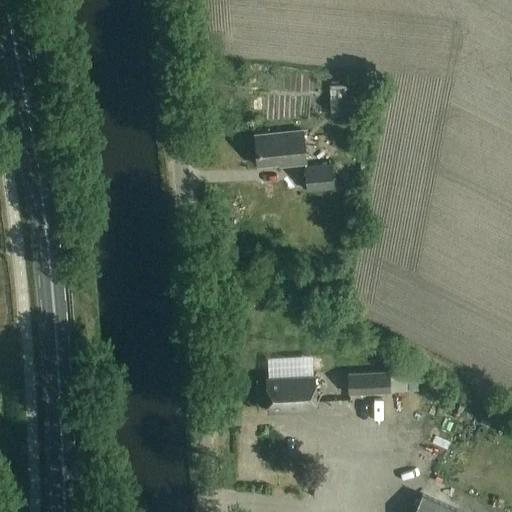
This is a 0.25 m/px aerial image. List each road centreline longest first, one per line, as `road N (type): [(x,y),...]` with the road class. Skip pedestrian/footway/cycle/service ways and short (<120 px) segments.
road 1 (primary): [(65,511),(53,306),(5,0)]
road 2 (unclassified): [(207,511),(166,0)]
